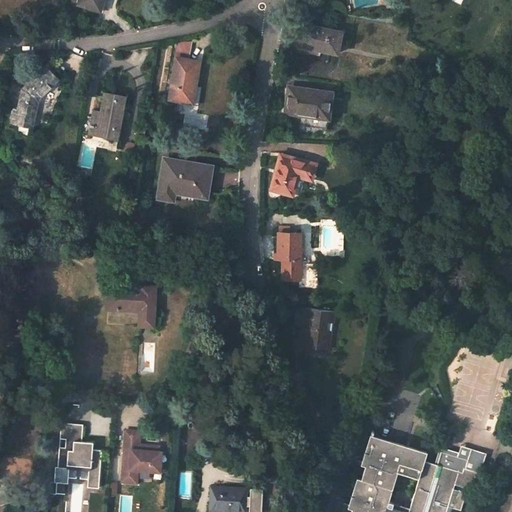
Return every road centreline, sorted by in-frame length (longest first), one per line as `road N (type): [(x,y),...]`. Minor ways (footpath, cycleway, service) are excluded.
road 1 (residential): [(274,1),(248,154),(254,285)]
road 2 (residential): [(0,41),(111,43),(274,1)]
